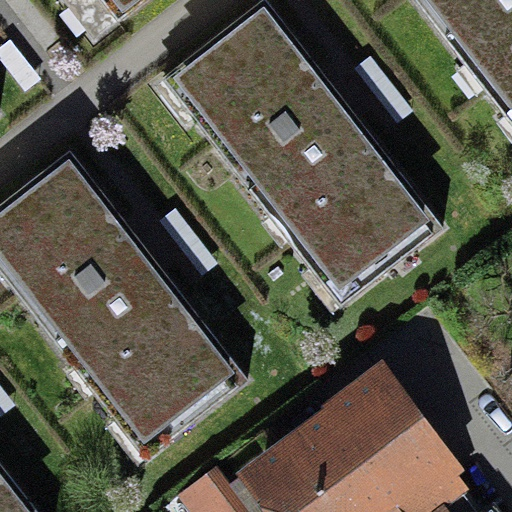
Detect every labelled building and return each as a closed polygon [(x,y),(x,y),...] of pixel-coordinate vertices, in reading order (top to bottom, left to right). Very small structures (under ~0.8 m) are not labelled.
[(102,0),(118,20),(144,0),(102,0)] [(352,108),(267,0),(265,0),(170,74),(348,301),(444,226),(352,108)] [(511,0),(419,0),(511,118),(511,0)] [(75,152),(0,208),(0,254),(146,447),(243,374),(163,268),(75,152)] [(495,511),(494,510),(490,511),(481,511),(387,386),(309,445),(260,481),(283,511),(495,511)] [(0,511),(37,511),(0,463),(0,511)] [(197,511),(238,511),(209,474),(183,493),(197,511)]
